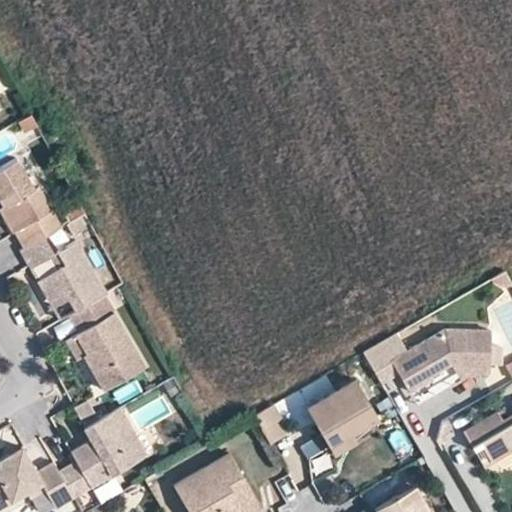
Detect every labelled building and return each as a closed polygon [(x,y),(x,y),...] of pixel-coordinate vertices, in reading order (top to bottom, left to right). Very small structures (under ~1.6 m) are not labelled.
[(35,125),(29,114),(19,119),(26,130),(35,125)] [(12,231),(22,247),(40,237),(59,226),(35,184),(29,187),(23,174),(13,158),(0,166),(0,218),(8,233),(12,231)] [(23,174),(29,187),(35,184),(28,172),(23,174)] [(18,250),(28,266),(49,253),(40,237),(22,247),(18,250)] [(73,311),(100,294),(104,292),(74,239),(53,251),(60,262),(34,277),(45,295),(59,287),(66,298),(73,311)] [(28,266),(34,277),(60,262),(53,251),(49,253),(28,266)] [(45,295),(51,307),(66,298),(59,287),(45,295)] [(82,354),(101,388),(140,365),(100,294),(73,311),(65,315),(75,332),(71,334),(82,354)] [(389,334),(357,353),(377,386),(394,376),(405,394),(428,380),(426,377),(447,365),(451,373),(486,372),(486,365),(497,365),(497,348),(486,348),(486,332),(440,331),(402,354),(389,334)] [(72,359),(82,354),(71,334),(61,340),(72,359)] [(511,362),(501,369),(509,381),(511,379),(511,362)] [(304,409),(326,447),(364,425),(374,419),(352,381),(304,409)] [(57,470),(71,496),(145,454),(117,405),(81,426),(89,440),(91,445),(86,448),(84,443),(68,451),(74,461),(57,470)] [(285,433),(269,405),(250,417),(267,444),(285,433)] [(478,445),(486,459),(489,460),(511,445),(511,411),(511,412),(511,419),(502,425),(498,418),(495,411),(461,431),(472,448),(478,445)] [(498,418),(502,425),(511,419),(511,412),(498,418)] [(443,442),(448,427),(444,420),(441,423),(434,443),(437,446),(443,442)] [(326,447),(330,455),(355,441),(353,438),(367,430),(364,425),(326,447)] [(9,458),(22,451),(19,446),(6,454),(9,458)] [(33,469),(22,451),(9,458),(6,454),(0,457),(0,508),(10,503),(9,500),(22,493),(37,484),(41,490),(51,507),(71,496),(57,470),(51,459),(33,469)] [(221,511),(235,505),(238,511),(253,511),(258,509),(226,453),(168,487),(183,511),(221,511)] [(100,503),(123,493),(118,480),(95,490),(100,503)] [(41,490),(37,484),(22,493),(25,498),(41,490)] [(424,511),(410,487),(372,510),(372,511),(424,511)]
